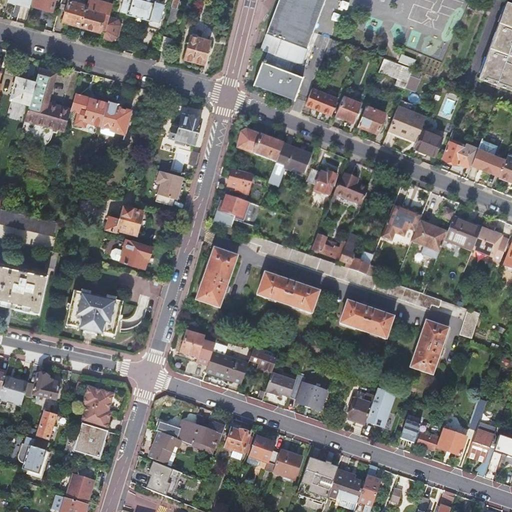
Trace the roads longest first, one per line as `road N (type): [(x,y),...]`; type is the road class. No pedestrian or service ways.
road 1 (residential): [(149,376),(511,500)]
road 2 (residential): [(226,96),(511,210)]
road 3 (residential): [(226,96),(149,376)]
road 4 (residential): [(0,32),(226,96)]
road 5 (residential): [(0,341),(149,376)]
road 6 (residential): [(149,376),(105,511)]
